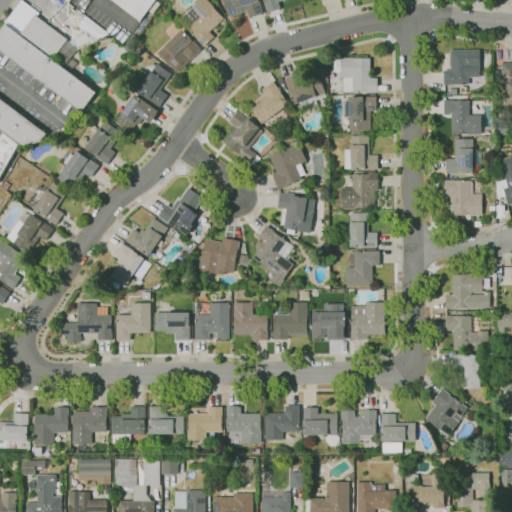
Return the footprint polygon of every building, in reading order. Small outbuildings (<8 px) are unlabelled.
[(81,112),(0,50),(0,31),(6,23),(5,22),(21,0),(39,13),(36,17),(76,47),(61,67),(96,93),(81,112)] [(155,0),(140,21),(112,0),(155,0)] [(204,47),(187,28),(186,28),(178,19),(182,15),(183,16),(199,0),(206,0),(212,6),(213,4),(216,8),(215,9),(223,18),(209,32),(214,37),(204,47)] [(248,18),(246,11),(228,17),(222,0),(257,0),(262,13),(248,18)] [(267,13),(262,0),(284,0),(278,2),(280,9),(267,13)] [(77,26),(97,38),(103,28),(83,16),(77,26)] [(176,73),(170,66),(169,67),(157,53),(182,30),(201,50),(176,73)] [(468,85),(443,85),(443,70),(450,70),(450,50),(479,50),(480,84),(468,84),(468,85)] [(377,92),(352,92),(343,92),(343,78),(340,78),(340,72),(333,72),(333,59),(340,59),(370,58),(370,78),(377,78),(377,92)] [(159,107),(137,91),(157,63),(171,74),(160,90),(168,95),(159,107)] [(511,113),(502,113),(502,81),(493,81),(493,66),(501,65),(501,63),(511,63),(511,113)] [(306,107),(305,101),(293,105),(284,79),(298,74),(301,82),(319,76),(321,81),(322,80),(324,84),(322,84),(326,97),(313,101),(314,104),(306,107)] [(261,124),(250,109),(260,103),(258,101),(265,96),(261,90),(273,81),(289,104),(261,124)] [(130,133),(115,123),(135,94),(158,111),(156,114),(157,114),(152,121),(151,121),(150,123),(143,118),(138,126),(136,124),(130,133)] [(371,131),(349,131),(349,96),(376,97),(376,111),(371,111),(371,131)] [(24,147),(20,144),(4,132),(0,129),(0,98),(46,133),(41,141),(24,147)] [(472,136),(472,135),(451,135),(451,114),(444,114),(443,100),(469,99),(469,115),(481,115),(481,136),(472,136)] [(253,165),(251,163),(250,164),(222,142),(234,126),(229,122),(238,111),(239,111),(240,109),(256,122),(254,125),(262,132),(249,148),(257,155),(256,155),(260,158),(253,165)] [(106,165),(96,158),(97,156),(85,148),(86,147),(80,143),(91,128),(97,132),(104,121),(120,132),(109,148),(115,152),(106,165)] [(20,144),(0,177),(0,137),(4,132),(20,144)] [(377,169),(351,169),(351,168),(344,169),(344,150),(350,150),(350,145),(351,145),(351,136),(369,135),(369,155),(377,155),(377,169)] [(473,173),(446,173),(446,159),(455,159),(455,139),(473,139),(473,150),(480,150),(480,167),(473,168),(473,173)] [(279,190),(272,174),(276,172),(269,156),(298,144),(306,161),(300,164),(304,174),(300,176),(302,180),(279,190)] [(74,189),(58,178),(66,167),(60,163),(68,152),(73,156),(77,150),(99,165),(90,178),(85,174),(74,189)] [(511,203),(507,205),(505,196),(497,198),(493,185),(496,184),(495,181),(500,180),(501,182),(506,181),(504,171),(502,172),(499,160),(511,155),(511,203)] [(374,209),(341,209),(341,188),(352,188),(352,174),(377,174),(377,191),(374,191),(374,209)] [(482,215),(452,215),(452,195),(445,195),(445,180),(454,180),(454,181),(470,181),(470,195),(482,195),(482,215)] [(56,225),(34,210),(41,199),(34,195),(38,188),(45,193),(47,190),(52,182),(67,192),(56,208),(63,213),(56,225)] [(188,235),(181,230),(180,231),(170,224),(168,227),(156,219),(158,217),(166,204),(171,208),(177,200),(179,201),(188,188),(203,198),(197,207),(199,208),(197,211),(195,210),(194,212),(197,215),(191,225),(193,227),(188,235)] [(310,233),(283,229),(283,225),(280,225),(283,209),(277,208),(280,193),(284,194),(284,193),(293,194),(293,195),(307,198),(307,199),(315,200),(313,211),(314,211),(310,233)] [(496,218),(496,211),(497,211),(496,205),(503,205),(504,218),(496,218)] [(29,253),(7,238),(24,212),(29,216),(31,214),(42,222),(42,221),(54,229),(46,241),(40,237),(29,253)] [(377,247),(350,247),(350,242),(342,242),(342,226),(350,226),(350,222),(350,213),(368,213),(368,232),(377,232),(377,247)] [(148,257),(136,249),(137,248),(126,241),(134,229),(139,232),(141,229),(144,231),(153,218),(168,228),(148,257)] [(278,287),(270,281),(274,274),(251,258),(257,251),(256,246),(259,242),(262,241),(257,238),(266,226),(273,231),(286,241),(295,247),(287,260),(293,264),(282,280),(283,280),(278,287)] [(223,275),(216,274),(216,275),(198,271),(205,239),(222,242),(223,238),(239,241),(232,273),(224,271),(223,275)] [(13,289),(0,280),(0,242),(2,240),(26,256),(14,273),(20,277),(13,289)] [(125,287),(110,277),(119,263),(117,261),(119,258),(114,255),(122,242),(133,250),(133,251),(144,259),(143,260),(151,264),(141,280),(133,275),(125,287)] [(372,286),(346,286),(345,268),(346,268),(346,251),(379,251),(379,265),(372,265),(372,286)] [(248,267),(238,264),(240,255),(246,256),(248,267)] [(187,284),(186,275),(196,273),(197,283),(187,284)] [(446,309),(446,294),(453,294),(452,274),(468,274),(482,273),(482,278),(489,278),(489,288),(482,289),(482,294),(484,294),(484,292),(489,292),(490,308),(446,309)] [(0,285),(10,292),(2,305),(0,303),(0,285)] [(287,339),(273,340),(273,315),(288,315),(287,302),(307,302),(307,336),(287,336),(287,339)] [(367,339),(351,339),(351,306),(365,306),(365,302),(384,302),(384,335),(367,335),(367,339)] [(112,339),(97,340),(97,333),(80,333),(80,342),(67,342),(67,336),(63,336),(62,323),(77,323),(77,303),(97,303),(97,307),(104,307),(104,315),(111,315),(111,332),(112,332),(112,339)] [(130,340),(116,340),(116,315),(131,315),(131,303),(150,303),(150,333),(130,333),(130,340)] [(227,339),(225,340),(221,340),(220,339),(216,339),(216,333),(209,333),(209,340),(194,340),(194,314),(210,314),(210,303),(229,303),(229,339),(227,339)] [(267,340),(251,340),(251,335),(233,335),(233,303),(252,303),(252,315),(267,315),(267,340)] [(345,339),(327,339),(327,335),(324,335),(324,338),(311,338),(311,312),(323,312),(345,312),(345,325),(345,339)] [(175,340),(174,333),(165,333),(165,331),(154,331),(154,313),(165,313),(189,313),(190,326),(189,326),(189,340),(175,340)] [(503,333),(498,333),(498,328),(497,328),(497,315),(511,314),(511,327),(503,327),(503,333)] [(488,350),(453,350),(453,331),(445,331),(446,315),(455,316),(471,316),(471,318),(478,318),(478,331),(488,331),(488,350)] [(471,389),(468,388),(463,388),(462,368),(452,368),(452,355),(464,355),(479,355),(479,356),(484,356),(484,374),(480,374),(481,388),(473,388),(471,389)] [(511,391),(502,391),(501,369),(511,369),(511,391)] [(448,437),(424,419),(435,405),(431,403),(442,389),(467,408),(461,417),(462,418),(448,437)] [(130,443),(112,443),(112,435),(111,435),(110,416),(121,416),(121,413),(131,413),(131,406),(145,406),(145,434),(130,434),(130,443)] [(184,435),(149,434),(149,406),(164,406),(164,416),(184,416),(184,435)] [(283,440),(264,440),(264,413),(284,413),(284,406),(299,406),(299,432),(283,432),(283,440)] [(91,444),(71,444),(72,429),(73,429),(73,411),(90,411),(90,407),(106,407),(106,432),(91,432),(91,444)] [(222,440),(188,440),(188,413),(208,414),(208,407),(222,407),(222,440)] [(261,444),(242,444),(241,432),(227,432),(227,415),(226,415),(226,407),(241,407),(241,414),(260,413),(260,429),(261,429),(261,444)] [(330,446),(326,441),(325,438),(327,435),(303,435),(303,420),(303,407),(317,407),(317,414),(337,413),(337,422),(339,421),(339,430),(337,430),(337,436),(339,437),(339,442),(334,446),(330,446)] [(53,445),(34,445),(34,414),(54,414),(54,408),(69,408),(69,416),(68,416),(68,433),(53,433),(53,445)] [(359,443),(341,443),(341,410),(354,410),(354,417),(359,417),(359,410),(366,410),(368,410),(371,410),(376,410),(376,420),(375,420),(375,435),(371,435),(371,440),(359,440),(359,443)] [(18,444),(8,443),(8,440),(3,440),(0,439),(0,421),(14,422),(14,413),(29,413),(28,441),(18,441),(18,444)] [(415,441),(381,441),(381,426),(381,414),(396,414),(396,423),(415,423),(415,441)] [(402,453),(382,453),(382,443),(402,443),(402,453)] [(511,468),(500,468),(499,451),(511,451),(511,468)] [(151,500),(154,500),(154,511),(118,511),(118,501),(133,500),(133,485),(115,485),(114,459),(136,459),(137,485),(139,485),(138,459),(160,459),(160,485),(146,485),(146,494),(151,500)] [(178,474),(162,474),(162,459),(177,459),(178,474)] [(22,475),(21,460),(46,460),(46,469),(35,470),(35,474),(22,475)] [(110,484),(98,484),(98,480),(79,480),(79,460),(110,460),(110,484)] [(487,511),(471,511),(471,507),(457,507),(457,501),(455,501),(455,499),(457,499),(457,469),(469,469),(469,473),(489,473),(489,483),(490,483),(490,496),(479,496),(479,489),(473,489),(473,500),(487,500),(487,511)] [(511,483),(502,483),(501,470),(511,469),(511,483)] [(303,488),(290,488),(290,473),(303,473),(303,488)] [(26,511),(26,503),(38,503),(37,490),(36,490),(36,475),(56,475),(56,493),(53,493),(53,498),(61,498),(61,511),(26,511)] [(413,511),(413,486),(422,486),(422,487),(433,487),(433,476),(443,476),(444,508),(441,508),(441,507),(433,507),(433,504),(422,505),(422,511),(413,511)] [(349,511),(305,511),(305,498),(326,498),(326,482),(349,482),(349,511)] [(374,511),(357,511),(357,482),(371,482),(371,484),(385,484),(385,490),(395,490),(396,509),(374,509),(374,511)] [(262,511),(262,492),(262,486),(271,486),(271,492),(290,492),(290,511),(262,511)] [(173,511),(173,508),(175,508),(175,491),(187,491),(187,490),(204,490),(204,511),(173,511)] [(69,511),(69,491),(80,491),(80,492),(90,492),(90,500),(107,500),(107,511),(69,511)] [(0,511),(0,493),(16,493),(16,510),(16,511),(0,511)] [(213,511),(213,497),(233,497),(233,493),(252,493),(252,511),(213,511)]
